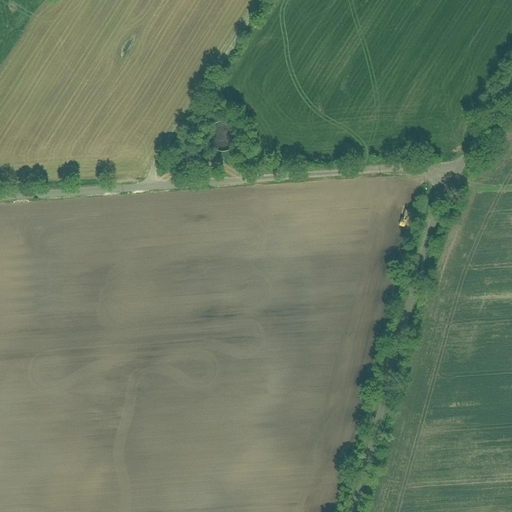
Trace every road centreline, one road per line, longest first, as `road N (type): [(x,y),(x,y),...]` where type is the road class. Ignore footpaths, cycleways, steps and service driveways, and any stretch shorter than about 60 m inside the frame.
road 1 (unclassified): [(0,197),(451,171)]
road 2 (unclassified): [(355,511),(451,171)]
